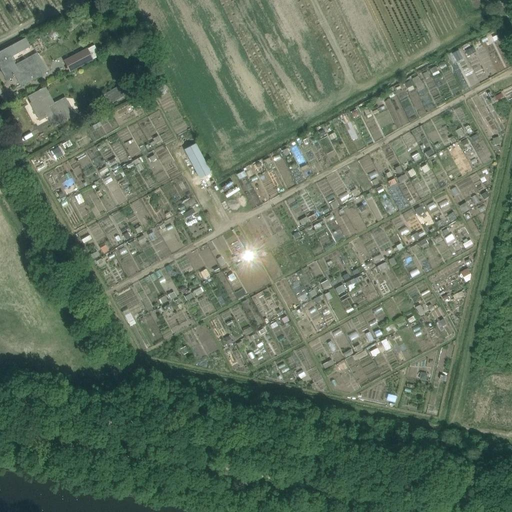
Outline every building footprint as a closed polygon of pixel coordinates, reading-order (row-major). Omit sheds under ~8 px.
[(0,51),(0,67),(7,80),(16,75),(17,77),(16,78),(21,86),(42,75),(34,61),(23,67),(21,63),(16,66),(14,62),(15,60),(13,57),(12,56),(11,57),(30,47),(25,38),(0,51)] [(70,72),(93,60),(87,49),(64,61),(70,72)] [(106,92),(112,103),(130,94),(124,83),(106,92)] [(28,96),(29,98),(32,103),(30,103),(39,120),(49,115),(50,118),(49,118),(53,126),(74,115),(67,101),(56,107),(53,104),(48,106),(40,90),(28,96)] [(200,179),(211,173),(196,144),(185,149),(200,179)] [(413,208),(420,220),(429,214),(422,202),(413,208)]
